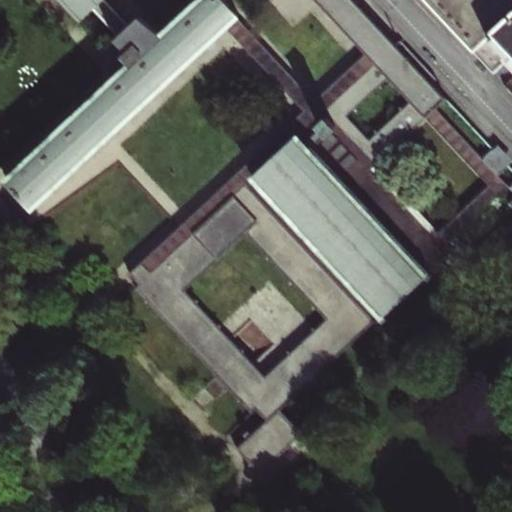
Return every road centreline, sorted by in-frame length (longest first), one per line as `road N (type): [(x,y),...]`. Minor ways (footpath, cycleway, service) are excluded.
road 1 (residential): [(511,127),(393,0)]
road 2 (residential): [(56,511),(16,393),(0,372)]
